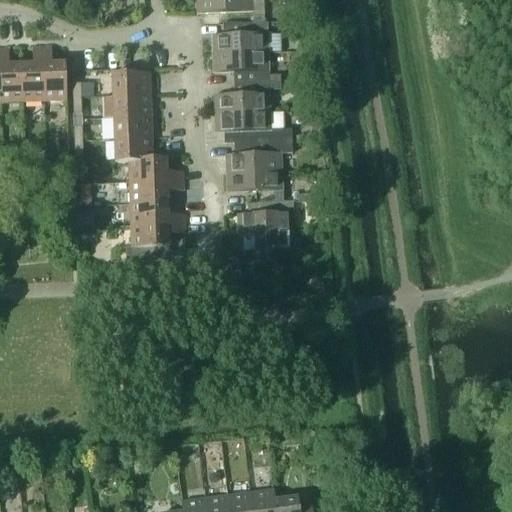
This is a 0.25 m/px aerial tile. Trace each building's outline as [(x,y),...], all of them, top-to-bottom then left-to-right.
[(251,0),(195,0),(196,15),(245,14),(245,24),(267,23),(267,17),(264,17),(264,13),(252,13),(251,0)] [(92,17),(86,22),(86,29),(98,28),(97,17),(92,17)] [(211,37),(211,56),(268,54),(267,24),(234,25),(234,36),(211,37)] [(51,49),(42,50),(43,103),(66,102),(65,65),(52,65),(51,49)] [(0,102),(0,104),(22,104),(21,66),(9,67),(8,51),(0,50),(0,102)] [(32,66),(21,66),(22,104),(43,103),(42,50),(32,50),(32,66)] [(269,76),(268,54),(211,56),(212,75),(233,74),(234,85),(280,83),(280,76),(269,76)] [(111,76),(112,99),(149,97),(149,75),(111,76)] [(213,97),(213,116),(270,114),(269,91),(294,90),(293,83),(234,85),(234,96),(213,97)] [(72,85),(72,100),(81,100),(80,85),(72,85)] [(150,119),(149,97),(112,99),(113,120),(150,119)] [(81,100),(72,100),(73,115),(81,115),(81,100)] [(270,114),(213,116),(214,135),(223,134),(224,145),(292,143),(291,131),(283,131),(282,114),(270,114)] [(151,140),(150,119),(113,120),(114,142),(151,140)] [(81,128),(73,128),(74,143),(82,143),(81,128)] [(152,162),(152,161),(151,140),(114,142),(114,164),(128,164),(128,163),(152,162)] [(82,143),(74,143),(74,158),(83,158),(82,143)] [(282,174),(281,155),(292,154),(292,143),(234,145),(234,156),(224,157),(225,176),(282,174)] [(165,161),(152,161),(152,162),(128,163),(128,164),(129,185),(182,183),(182,173),(166,174),(165,161)] [(282,174),(225,176),(226,194),(282,192),(282,174)] [(182,192),(182,183),(129,185),(129,206),(167,205),(166,193),(182,192)] [(75,208),(91,208),(90,186),(74,187),(75,208)] [(247,194),(248,204),(291,203),(293,203),(293,190),(283,191),(283,193),(247,194)] [(292,214),(291,203),(248,204),(248,215),(292,214)] [(167,217),(167,205),(129,206),(130,228),(184,226),(183,216),(167,217)] [(237,235),(293,233),(293,214),(236,216),(237,235)] [(184,226),(130,228),(131,248),(125,249),(125,264),(169,262),(168,236),(184,235),(184,226)] [(293,233),(237,235),(237,254),(294,252),(293,233)] [(240,272),(226,273),(226,281),(241,280),(240,272)] [(274,511),(273,502),(274,502),(273,492),(249,495),(251,511),(274,511)] [(251,511),(249,495),(227,498),(228,511),(251,511)] [(228,511),(227,498),(205,501),(206,511),(228,511)] [(274,511),(311,511),(311,506),(298,508),(297,499),(274,502),(273,502),(274,511)] [(206,511),(205,501),(181,504),(181,511),(206,511)]
